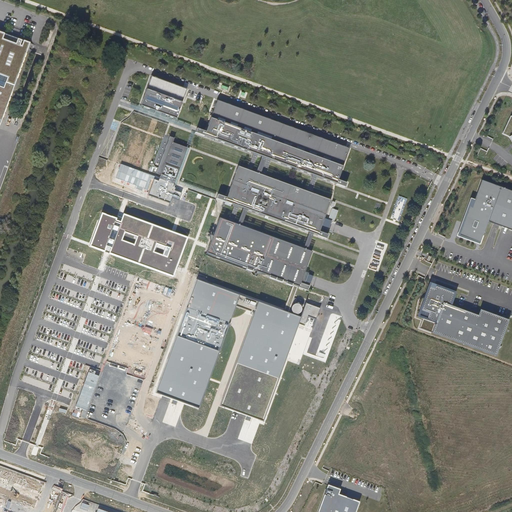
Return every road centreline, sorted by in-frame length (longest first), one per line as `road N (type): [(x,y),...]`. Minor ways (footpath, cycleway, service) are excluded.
road 1 (unclassified): [(280,511),(504,63),(504,37),(483,0)]
road 2 (track): [(441,511),(384,324)]
road 3 (unclassified): [(0,453),(161,511)]
